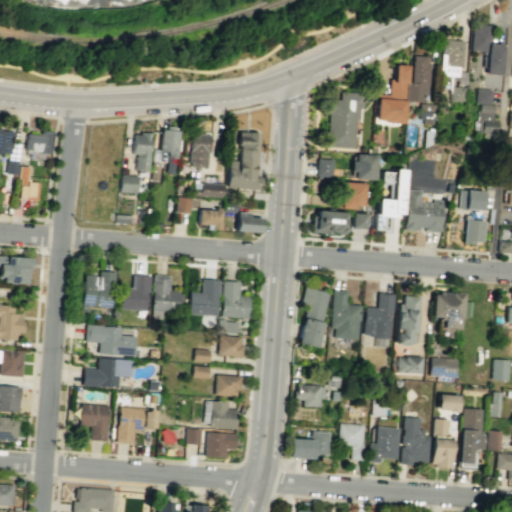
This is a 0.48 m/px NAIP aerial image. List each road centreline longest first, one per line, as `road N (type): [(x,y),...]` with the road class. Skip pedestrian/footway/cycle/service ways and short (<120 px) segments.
road 1 (residential): [(511,502),(0,459)]
road 2 (residential): [(511,273),(0,233)]
road 3 (residential): [(41,511),(69,101)]
road 4 (secondary): [(258,480),(280,254),(282,78)]
road 5 (secondary): [(282,78),(210,93),(94,100),(0,93)]
road 6 (secondary): [(450,0),(335,55)]
